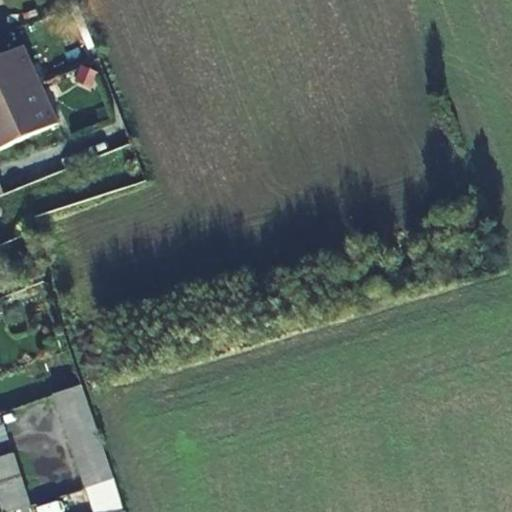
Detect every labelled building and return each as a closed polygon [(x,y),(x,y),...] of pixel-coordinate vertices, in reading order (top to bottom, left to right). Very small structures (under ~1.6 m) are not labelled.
[(0,101),(33,86),(14,47),(0,53),(0,101)] [(0,101),(0,102),(18,140),(51,124),(33,86),(0,101)] [(0,148),(18,140),(0,102),(0,148)] [(78,385),(50,396),(50,398),(54,410),(57,408),(86,398),(81,384),(78,385)] [(57,408),(54,410),(59,422),(61,421),(87,412),(90,412),(86,398),(57,408)] [(61,421),(59,422),(63,435),(66,435),(92,426),(95,425),(90,412),(87,412),(61,421)] [(66,435),(63,435),(68,449),(70,447),(96,439),(99,438),(95,425),(92,426),(66,435)] [(68,449),(72,461),(75,460),(100,452),(103,451),(99,438),(96,439),(70,447),(68,449)] [(75,460),(72,461),(77,475),(80,474),(105,466),(108,465),(103,451),(100,452),(75,460)] [(0,456),(0,471),(11,467),(13,466),(10,453),(0,456)] [(80,474),(77,475),(81,486),(82,489),(109,480),(112,479),(108,465),(105,466),(80,474)] [(0,471),(0,487),(16,482),(18,481),(13,466),(11,467),(0,471)] [(16,482),(0,487),(0,500),(20,495),(22,494),(18,481),(16,482)] [(0,500),(0,511),(7,511),(27,506),(26,504),(22,494),(20,495),(0,500)]
